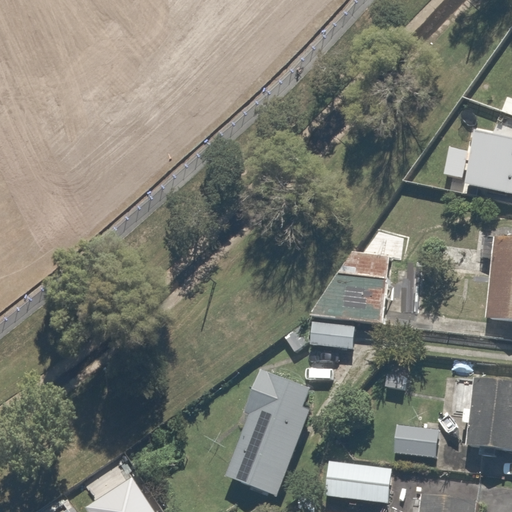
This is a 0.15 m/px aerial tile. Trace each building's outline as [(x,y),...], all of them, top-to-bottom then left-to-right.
[(511,137),(475,130),(464,183),(511,192),(511,137)] [(373,230),(312,318),(317,318),(364,323),(387,325),(404,236),(373,230)] [(511,241),(479,238),(477,262),(494,264),(489,322),(511,324),(511,241)] [(364,323),(317,318),(313,353),(360,358),(364,323)] [(325,394),(265,374),(250,416),(256,418),(233,482),(288,501),(325,394)] [(474,411),(468,410),(467,426),(472,426),(470,448),(511,452),(511,387),(477,384),(474,411)] [(446,432),(397,429),(395,455),(444,458),(446,432)] [(400,472),(330,465),(327,500),(396,507),(400,472)] [(484,511),(486,501),(429,496),(427,511),(484,511)] [(321,511),(322,499),(299,497),(297,511),(321,511)]
